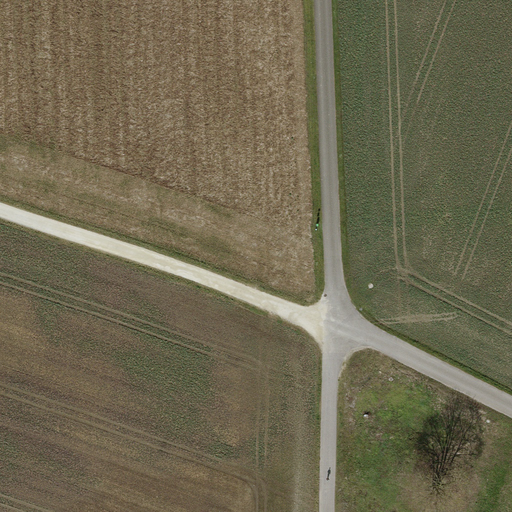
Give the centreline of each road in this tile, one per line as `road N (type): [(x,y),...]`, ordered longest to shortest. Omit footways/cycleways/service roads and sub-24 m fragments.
road 1 (track): [(328,511),(333,326),(0,208)]
road 2 (track): [(511,407),(333,326),(321,0)]
